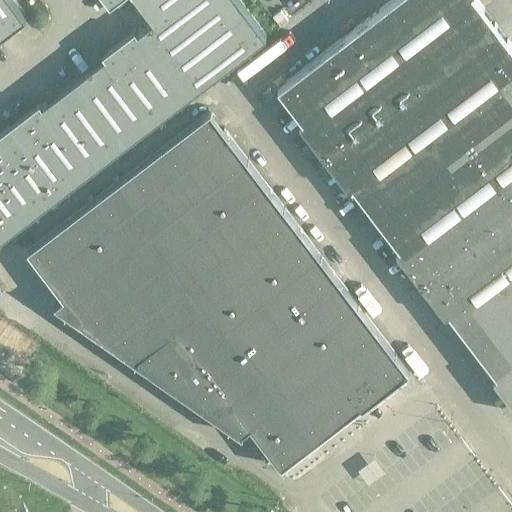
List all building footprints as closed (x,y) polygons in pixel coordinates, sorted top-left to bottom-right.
[(0,0),(0,36),(6,32),(17,24),(26,17),(13,0),(0,0)] [(138,0),(153,19),(203,84),(266,35),(240,0),(138,0)] [(498,26),(478,0),(391,0),(376,12),(427,79),(498,26)] [(280,10),(273,15),(280,24),(287,19),(280,10)] [(325,157),(427,79),(376,12),(277,87),(303,120),(300,123),(325,157)] [(89,68),(73,80),(123,144),(203,84),(153,19),(145,25),(137,31),(135,27),(133,28),(136,32),(138,34),(135,36),(132,38),(131,36),(105,56),(89,68)] [(511,116),(511,44),(498,26),(427,79),(477,144),(511,116)] [(102,52),(105,56),(131,36),(132,38),(135,36),(138,34),(136,32),(133,28),(102,52)] [(378,219),(477,144),(427,79),(325,157),(348,187),(352,184),(378,219)] [(8,124),(7,124),(12,130),(60,193),(123,144),(73,80),(58,91),(42,103),(17,123),(18,125),(15,127),(12,130),(8,124)] [(8,124),(7,124),(12,130),(15,127),(18,125),(17,123),(42,103),(39,100),(8,124)] [(362,407),(409,371),(210,109),(27,249),(64,297),(57,303),(56,302),(55,303),(194,400),(242,434),(243,432),(242,432),(249,427),(251,425),(281,465),(360,405),(362,407)] [(511,116),(477,144),(511,189),(511,116)] [(0,214),(12,229),(60,193),(12,130),(7,124),(7,125),(11,131),(8,133),(5,135),(3,133),(0,135),(0,214)] [(11,131),(12,130),(7,124),(7,125),(0,129),(0,135),(3,133),(5,135),(8,133),(11,131)] [(423,285),(511,217),(511,189),(477,144),(378,219),(400,247),(396,250),(423,285)] [(0,237),(12,229),(0,214),(0,237)] [(474,345),(511,316),(511,217),(423,285),(445,314),(448,311),(474,345)] [(511,394),(511,316),(474,345),(497,375),(511,394)] [(511,394),(497,375),(494,377),(511,401),(511,394)]
